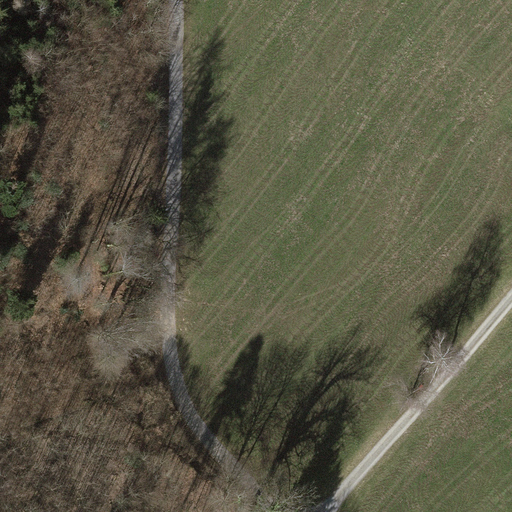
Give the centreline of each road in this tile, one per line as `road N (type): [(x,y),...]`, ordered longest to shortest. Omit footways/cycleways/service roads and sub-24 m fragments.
road 1 (track): [(178,0),(176,383),(195,425),(268,511)]
road 2 (track): [(511,304),(333,511)]
